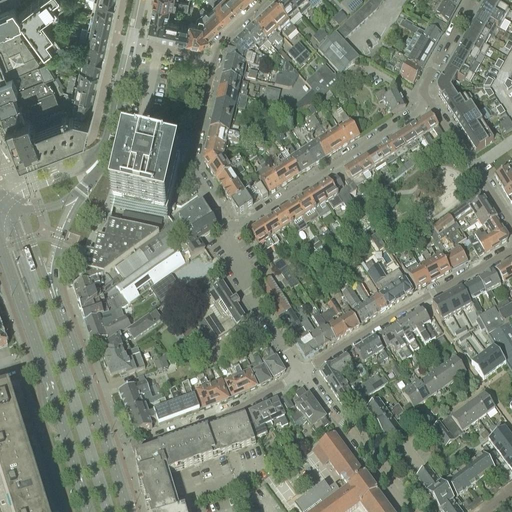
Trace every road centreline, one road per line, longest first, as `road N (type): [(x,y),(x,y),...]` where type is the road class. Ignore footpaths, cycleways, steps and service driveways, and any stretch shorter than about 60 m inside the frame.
road 1 (residential): [(511,250),(304,371)]
road 2 (residential): [(230,232),(425,99)]
road 3 (residential): [(213,59),(189,163),(230,232)]
road 4 (tertiary): [(109,455),(54,297)]
road 5 (tertiary): [(40,358),(87,511)]
road 6 (residential): [(304,371),(243,279),(230,232)]
road 7 (residential): [(511,225),(425,99)]
road 8 (residential): [(304,371),(392,488)]
